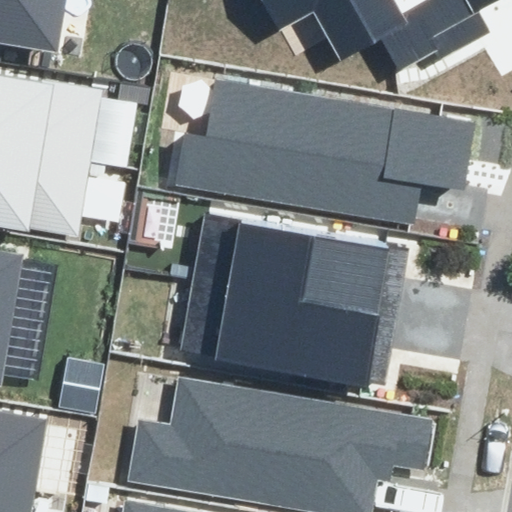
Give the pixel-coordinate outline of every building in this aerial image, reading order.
[(0,0),(0,21),(45,29),(50,0),(0,0)] [(257,0),(278,38),(320,16),(344,60),(380,41),(393,65),(442,38),(449,50),(482,32),(470,10),(488,0),(257,0)] [(0,132),(93,148),(104,82),(0,64),(0,132)] [(190,64),(174,175),(418,210),(434,99),(190,64)] [(0,132),(0,208),(81,222),(93,148),(0,132)] [(412,232),(191,197),(179,272),(400,307),(412,232)] [(0,361),(31,366),(50,236),(0,229),(0,361)] [(400,307),(179,272),(169,337),(389,372),(400,307)] [(107,401),(97,478),(324,511),(340,511),(352,437),(384,442),(394,382),(338,374),(334,398),(159,371),(153,408),(107,401)] [(0,471),(35,478),(46,412),(0,404),(0,471)] [(0,471),(0,511),(29,511),(35,478),(0,471)] [(363,511),(359,511),(324,511),(97,478),(92,511),(363,511)]
